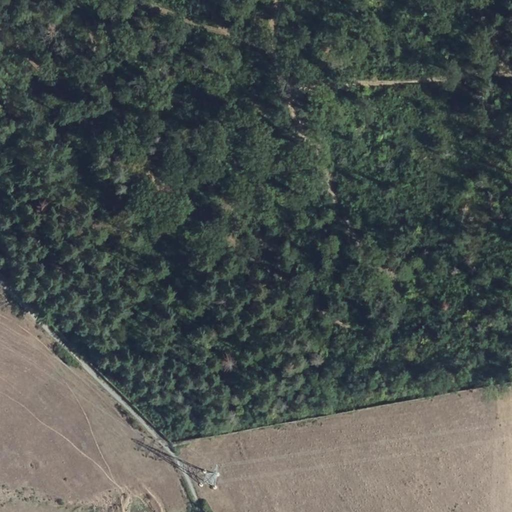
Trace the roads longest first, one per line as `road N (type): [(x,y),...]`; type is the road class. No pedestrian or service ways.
road 1 (track): [(254,0),(244,35),(326,171),(378,309),(377,332),(360,333),(334,318),(119,155),(0,38)]
road 2 (track): [(0,285),(175,457),(200,511)]
road 3 (track): [(282,97),(324,85),(511,72)]
road 4 (track): [(83,0),(119,98),(119,155)]
